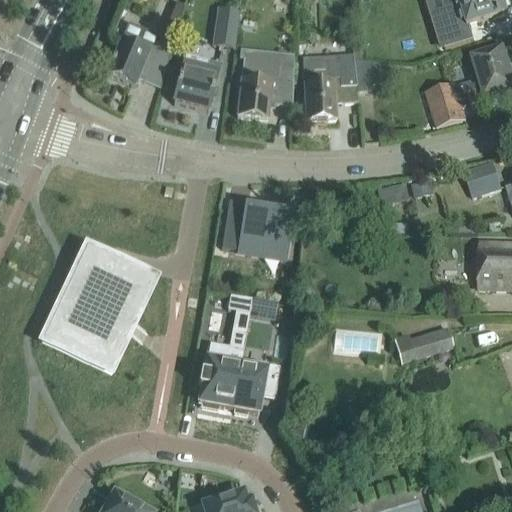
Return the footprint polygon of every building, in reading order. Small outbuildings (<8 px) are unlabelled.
[(501,2),(499,0),(438,0),(443,19),(437,21),(441,37),(508,18),(503,2),(501,2)] [(163,84),(177,32),(183,9),(177,6),(167,28),(157,52),(123,38),(106,78),(134,90),(137,82),(144,85),(147,77),(163,84)] [(221,13),(215,47),(235,51),(240,16),(221,13)] [(478,82),(455,89),(454,86),(425,95),(437,132),(465,123),(461,108),(484,100),(484,101),(511,92),(511,82),(510,77),(511,76),(507,65),(507,66),(502,51),(471,60),(478,82)] [(185,57),(181,76),(168,72),(163,91),(176,94),(173,106),(208,115),(220,66),(185,57)] [(355,58),(338,59),(302,61),(304,89),(305,125),(336,124),(336,107),(341,107),(358,106),(355,58)] [(241,84),(237,120),(267,124),(270,99),(276,100),(275,108),(292,109),(294,69),(280,67),(280,70),(257,67),(256,78),(255,86),(241,84)] [(480,194),(508,184),(500,159),(472,168),(480,194)] [(409,190),(413,203),(433,197),(430,184),(409,190)] [(406,189),(377,194),(379,209),(408,204),(406,189)] [(227,212),(221,252),(287,262),(294,218),(244,210),(243,214),(227,212)] [(343,221),(342,231),(352,232),(353,222),(343,221)] [(500,227),(490,228),(490,236),(501,235),(500,227)] [(511,249),(480,249),(479,295),(511,295),(511,249)] [(86,251),(42,344),(110,376),(154,283),(86,251)] [(230,299),(227,313),(250,317),(252,302),(230,299)] [(253,302),(249,321),(258,322),(260,303),(253,302)] [(392,345),(400,369),(452,353),(446,332),(408,344),(406,340),(392,345)] [(201,378),(199,391),(202,391),(199,406),(202,407),(201,410),(218,413),(219,410),(232,412),(242,363),(247,338),(232,335),(229,351),(210,347),(204,378),(201,378)] [(242,363),(232,412),(235,413),(234,416),(247,419),(248,415),(258,417),(261,399),(274,402),(279,370),(242,363)] [(142,511),(144,511),(130,502),(128,505),(114,497),(108,508),(105,506),(101,511),(142,511)] [(203,511),(251,511),(250,505),(245,506),(242,497),(203,509),(203,511)]
